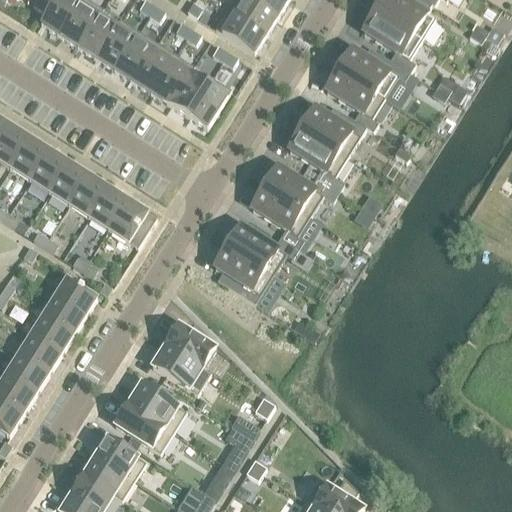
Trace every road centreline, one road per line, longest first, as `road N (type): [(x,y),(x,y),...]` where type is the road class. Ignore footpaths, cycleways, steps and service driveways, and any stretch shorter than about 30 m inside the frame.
road 1 (residential): [(4,511),(205,194)]
road 2 (residential): [(205,194),(0,63)]
road 3 (residential): [(205,194),(329,0)]
